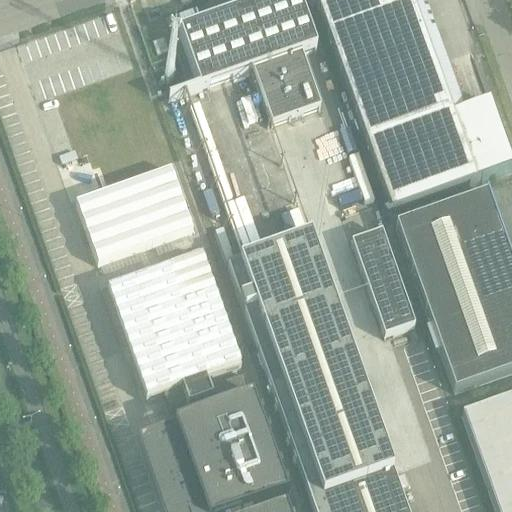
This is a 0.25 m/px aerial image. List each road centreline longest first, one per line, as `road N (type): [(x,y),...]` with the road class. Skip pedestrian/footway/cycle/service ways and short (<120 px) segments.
road 1 (unclassified): [(71,511),(0,309)]
road 2 (unclassified): [(0,359),(50,511)]
